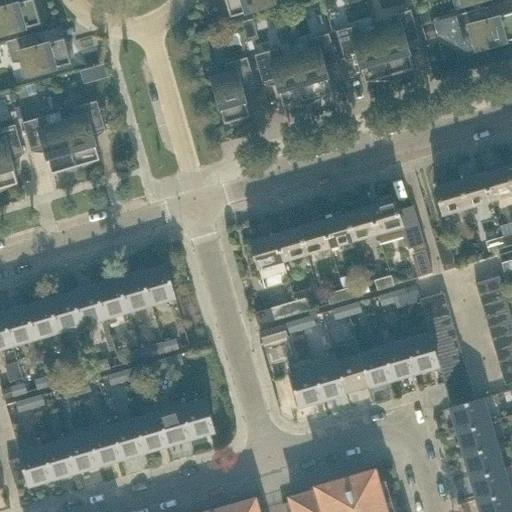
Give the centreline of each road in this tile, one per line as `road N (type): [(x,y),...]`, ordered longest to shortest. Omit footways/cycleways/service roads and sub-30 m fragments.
road 1 (residential): [(200,208),(511,119)]
road 2 (residential): [(270,457),(200,208)]
road 3 (residential): [(270,457),(410,420),(438,511)]
road 4 (residential): [(0,263),(200,208)]
road 5 (residential): [(84,511),(270,457)]
road 6 (residential): [(200,208),(147,28)]
